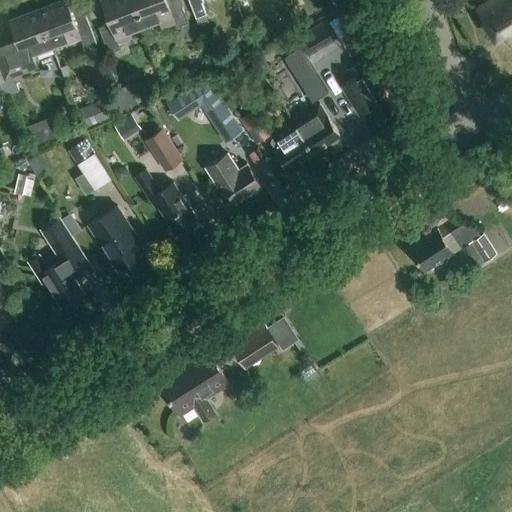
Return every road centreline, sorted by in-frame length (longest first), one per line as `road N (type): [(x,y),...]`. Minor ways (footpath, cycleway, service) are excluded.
road 1 (unclassified): [(0,426),(475,122)]
road 2 (residential): [(475,122),(430,0)]
